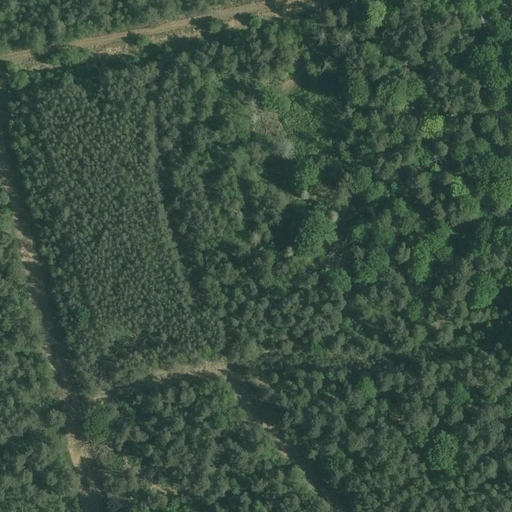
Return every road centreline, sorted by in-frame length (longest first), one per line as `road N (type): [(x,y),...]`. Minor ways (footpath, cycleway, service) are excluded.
road 1 (track): [(0,103),(104,511)]
road 2 (track): [(0,80),(382,0)]
road 3 (track): [(296,0),(0,60)]
